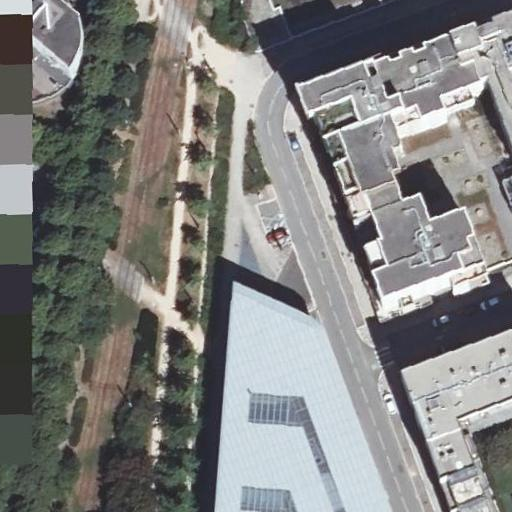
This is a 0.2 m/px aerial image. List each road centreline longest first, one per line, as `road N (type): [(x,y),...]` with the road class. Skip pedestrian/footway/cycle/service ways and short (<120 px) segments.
road 1 (residential): [(488,0),(292,72),(272,93),(268,136),(351,366)]
road 2 (residential): [(511,308),(351,366)]
road 3 (residential): [(351,366),(406,511)]
